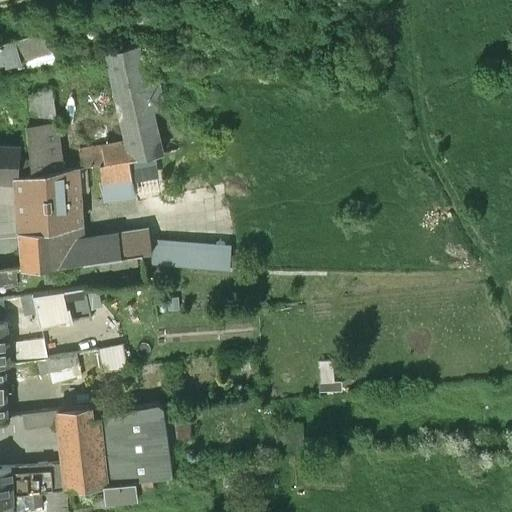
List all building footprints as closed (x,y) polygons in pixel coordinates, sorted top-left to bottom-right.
[(46,25),(14,35),(22,57),(53,48),(46,25)] [(0,39),(0,58),(4,57),(6,61),(22,57),(14,35),(0,39)] [(141,41),(106,49),(124,138),(128,157),(163,151),(154,109),(166,106),(159,73),(148,76),(141,41)] [(89,46),(64,50),(67,62),(90,53),(89,46)] [(14,181),(18,228),(85,223),(78,165),(63,167),(59,124),(58,124),(53,86),(50,86),(25,95),(32,157),(21,157),(21,173),(13,174),(14,181)] [(124,138),(80,146),(83,164),(128,157),(124,138)] [(22,143),(0,142),(0,181),(14,181),(13,174),(21,173),(21,157),(22,143)] [(85,223),(18,228),(22,266),(143,250),(152,249),(151,240),(149,225),(87,232),(85,223)] [(145,260),(230,267),(232,246),(151,240),(152,249),(143,250),(145,260)] [(108,255),(98,256),(100,268),(110,266),(108,255)] [(0,283),(18,281),(16,265),(0,267),(0,283)] [(86,283),(64,286),(71,315),(92,312),(90,303),(102,301),(98,283),(86,284),(86,283)] [(64,286),(34,290),(38,310),(41,324),(71,317),(71,315),(64,286)] [(34,290),(21,292),(25,312),(38,310),(34,290)] [(7,321),(0,321),(0,362),(6,362),(6,347),(9,347),(7,321)] [(44,335),(14,340),(17,360),(40,357),(47,356),(44,335)] [(111,343),(115,366),(128,364),(124,341),(111,343)] [(115,366),(111,343),(99,346),(103,368),(115,366)] [(78,350),(48,354),(48,356),(47,356),(40,357),(42,368),(50,367),(51,368),(80,360),(78,350)] [(333,359),(318,360),(320,390),(342,389),(341,379),(334,379),(333,359)] [(127,367),(128,377),(137,375),(136,366),(127,367)] [(7,398),(0,398),(0,412),(8,412),(7,398)] [(159,399),(92,413),(91,400),(58,404),(60,419),(64,459),(67,484),(68,483),(153,473),(164,472),(174,471),(165,403),(159,399)] [(58,404),(24,409),(26,424),(60,419),(58,404)] [(305,448),(302,422),(279,425),(282,451),(305,448)] [(11,464),(0,464),(0,500),(14,499),(13,488),(41,486),(67,484),(64,459),(11,464)] [(164,472),(153,473),(155,490),(165,489),(164,472)] [(153,473),(94,481),(96,504),(118,502),(118,494),(155,491),(155,490),(153,473)] [(67,484),(41,486),(43,507),(43,510),(50,509),(50,510),(70,509),(68,483),(67,484)] [(41,486),(13,488),(14,499),(15,509),(43,507),(41,486)] [(14,499),(0,500),(0,511),(15,511),(15,509),(14,499)]
